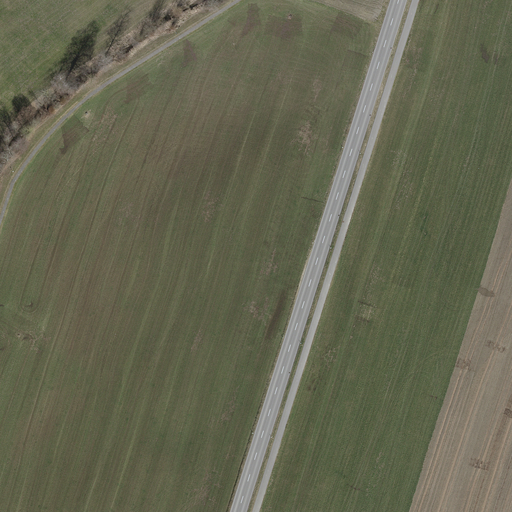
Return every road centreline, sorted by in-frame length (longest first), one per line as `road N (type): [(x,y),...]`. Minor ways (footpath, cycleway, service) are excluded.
road 1 (secondary): [(399,0),(238,511)]
road 2 (track): [(238,0),(81,102),(22,168),(0,222)]
